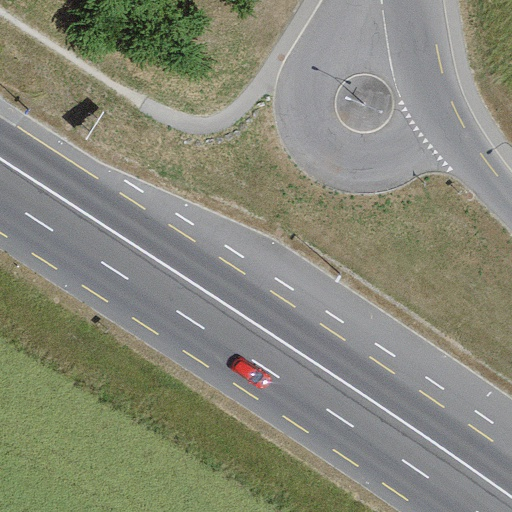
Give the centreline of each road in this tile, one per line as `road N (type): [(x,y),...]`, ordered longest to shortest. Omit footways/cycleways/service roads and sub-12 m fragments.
road 1 (secondary): [(0,177),(509,511)]
road 2 (residential): [(360,0),(310,70),(303,106),(324,152),(368,170),(448,127)]
road 3 (residential): [(411,0),(435,108),(448,127)]
